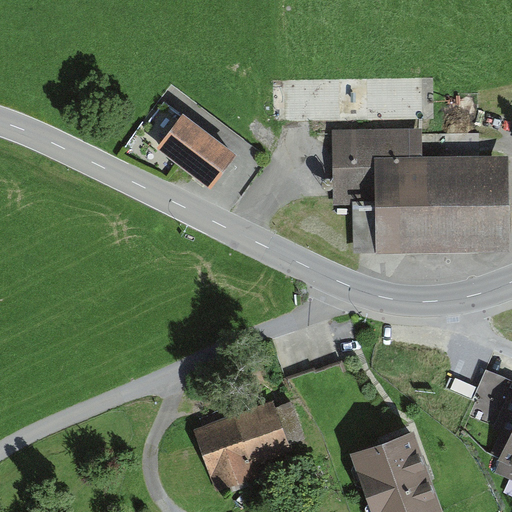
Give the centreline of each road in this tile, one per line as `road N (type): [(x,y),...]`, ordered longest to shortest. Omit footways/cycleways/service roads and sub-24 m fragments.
road 1 (residential): [(343,284),(317,315),(225,347),(0,451)]
road 2 (tertiary): [(0,121),(343,284)]
road 3 (tertiary): [(343,284),(393,300),(462,299)]
